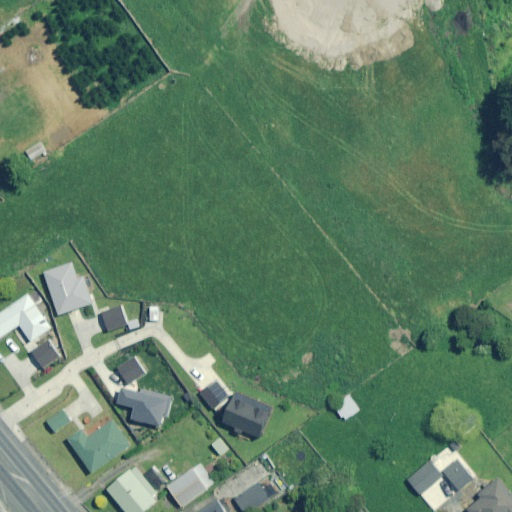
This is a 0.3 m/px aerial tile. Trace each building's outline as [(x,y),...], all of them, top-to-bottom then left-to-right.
[(82,245),(49,253),(59,295),(92,287),(82,245)] [(0,314),(0,338),(16,328),(18,332),(23,329),(32,342),(52,329),(36,305),(42,300),(35,291),(0,314)] [(189,317),(181,306),(164,318),(172,329),(189,317)] [(75,344),(64,327),(53,334),(65,351),(75,344)] [(212,351),(180,378),(173,384),(187,400),(194,394),(200,402),(232,375),(212,351)] [(174,374),(123,366),(120,383),(138,386),(135,403),(168,409),(174,374)] [(275,397),(233,381),(225,404),(266,419),(275,397)] [(360,410),(349,395),(334,406),(345,421),(360,410)] [(70,420),(63,411),(48,422),(55,432),(70,420)] [(131,446),(113,420),(88,438),(83,429),(69,439),(92,473),(131,446)] [(228,449),(219,438),(212,444),(221,455),(228,449)] [(473,479),(457,460),(444,471),(459,490),(473,479)] [(215,483),(201,464),(168,487),(182,506),(215,483)] [(142,476),(135,467),(108,489),(126,511),(144,511),(157,502),(152,496),(166,486),(152,468),(142,476)] [(285,485),(277,476),(270,482),(278,491),(285,485)] [(511,511),(511,494),(499,478),(479,494),(483,498),(468,509),(470,511),(511,511)] [(241,507),(243,511),(252,511),(271,499),(259,482),(235,499),(241,507)] [(226,511),(219,500),(201,511),(226,511)]
